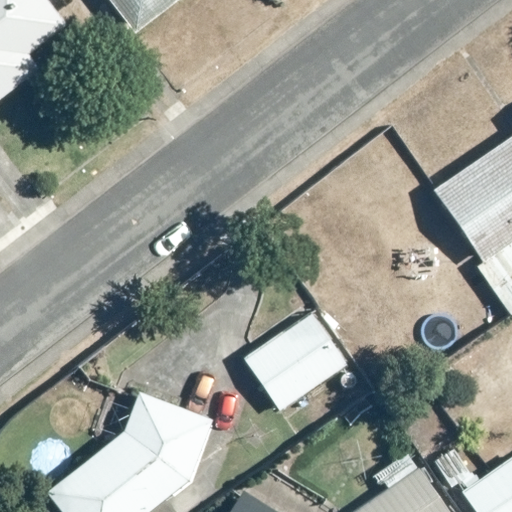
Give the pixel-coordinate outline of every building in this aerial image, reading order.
[(48,0),(0,0),(0,101),(41,70),(28,54),(67,24),(48,0)] [(109,0),(136,34),(180,0),(109,0)] [(511,136),(434,189),(484,263),(511,243),(511,136)] [(511,248),(479,272),(507,312),(511,308),(511,248)] [(346,361),(311,310),(243,355),(278,406),(346,361)] [(124,432),(46,493),(60,511),(149,511),(190,480),(212,418),(139,392),(124,432)] [(511,511),(511,453),(476,480),(449,443),(434,454),(476,511),(511,511)] [(452,511),(410,451),(378,473),(385,484),(344,511),(452,511)] [(278,511),(245,491),(231,511),(278,511)]
